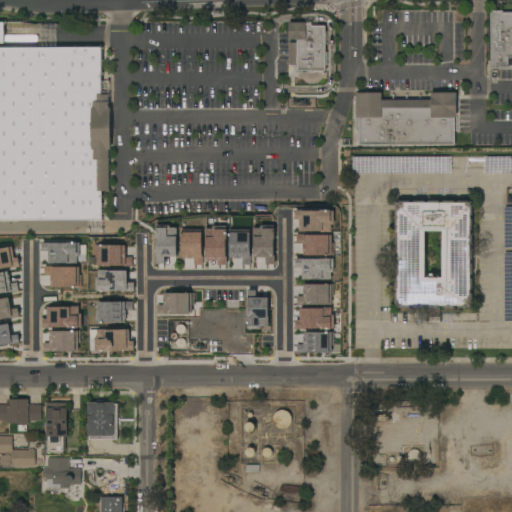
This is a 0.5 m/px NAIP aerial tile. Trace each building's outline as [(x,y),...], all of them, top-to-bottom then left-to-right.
[(490,11),(503,10),(503,12),(511,12),(511,58),(509,58),(509,65),(497,65),(497,68),(491,68),(490,11)] [(0,220),(0,22),(5,22),(5,43),(0,43),(0,47),(102,47),(102,95),(109,95),(109,108),(111,108),(111,150),(109,150),(109,191),(102,191),(102,220),(0,220)] [(325,71),(298,71),(298,65),(289,65),(289,43),(298,43),(298,39),(289,39),(289,36),(288,36),(288,25),(289,25),(289,23),(312,23),(312,26),(326,26),(325,71)] [(359,145),(358,117),(356,117),(356,92),(381,92),(381,100),(430,100),(430,92),(456,92),(456,117),(454,117),(454,145),(359,145)] [(399,202),(399,201),(410,201),(410,202),(414,202),(414,201),(425,201),(425,202),(429,202),(429,197),(440,197),(440,202),(443,202),(443,201),(453,201),(453,202),(459,202),(459,201),(469,201),(469,202),(471,202),(471,204),(472,204),(472,215),(471,215),(471,219),(472,219),(472,230),(471,230),(471,234),(473,234),(473,244),(471,244),(471,249),(472,249),(472,260),(471,260),(471,264),(472,264),(472,274),(470,274),(470,278),(472,278),(472,289),(470,289),(470,293),(472,293),(472,304),(470,304),(470,306),(469,306),(469,308),(458,308),(458,306),(454,306),(454,308),(443,308),(443,306),(440,306),(440,308),(429,308),(429,306),(425,306),(425,308),(416,308),(416,306),(410,306),(410,308),(399,308),(399,306),(397,306),(397,304),(395,304),(395,293),(397,293),(397,289),(395,289),(395,278),(397,278),(397,274),(395,274),(395,266),(397,266),(397,260),(396,260),(396,249),(397,249),(397,245),(396,245),(396,235),(398,235),(398,230),(396,230),(396,219),(398,219),(398,215),(396,215),(396,205),(397,205),(397,202),(399,202)] [(295,220),(299,220),(299,232),(331,232),(331,226),(334,226),(335,211),(328,211),(328,210),(326,210),(326,211),(322,211),(303,211),(295,210),(295,220)] [(156,264),(164,264),(164,257),(176,257),(176,228),(169,228),(169,226),(156,226),(156,236),(154,236),(154,239),(156,239),(156,264)] [(254,257),(266,257),(266,264),(273,264),(274,238),(274,234),(275,234),(275,228),(274,228),(274,226),(261,226),(261,230),(255,230),(254,257)] [(206,261),(217,261),(217,265),(219,265),(220,267),(223,267),(225,265),(226,265),(227,256),(226,256),(226,241),(227,241),(227,230),(226,230),(225,227),(213,227),(213,229),(212,230),(205,230),(206,261)] [(242,266),(251,266),(252,231),(231,231),(231,234),(229,234),(229,236),(230,236),(230,260),(233,260),(233,259),(232,259),(232,258),(234,258),(234,260),(242,260),(242,266)] [(182,258),(194,258),(194,265),(203,265),(203,232),(184,232),(184,234),(181,234),(181,236),(182,236),(182,258)] [(297,243),(297,235),(329,235),(330,256),(328,256),(326,256),(326,255),(304,255),(303,243),(297,243)] [(49,264),(79,263),(79,243),(42,243),(42,251),(48,251),(49,264)] [(0,249),(0,269),(19,269),(18,257),(11,258),(10,249),(0,249)] [(295,259),(295,267),(302,267),(302,280),(304,280),(321,280),(323,280),(323,279),(331,279),(331,272),(333,272),(333,260),(331,260),(331,259),(328,259),(328,257),(308,257),(308,259),(295,259)] [(79,288),(80,267),(44,266),(44,276),(51,276),(50,287),(79,288)] [(0,293),(18,290),(16,282),(10,284),(7,271),(0,272),(0,293)] [(127,283),(127,271),(96,271),(96,292),(134,291),(134,283),(127,283)] [(296,306),(296,296),(302,296),(302,288),(303,288),(303,285),(325,284),(328,283),(328,285),(329,285),(331,285),(332,305),(296,306)] [(247,290),(256,290),(256,297),(268,297),(269,327),(261,327),(261,330),(247,330),(247,328),(246,328),(246,321),(247,321),(247,290)] [(157,315),(157,306),(163,306),(163,294),(185,293),(186,292),(188,292),(188,293),(192,293),(192,314),(165,314),(168,316),(156,316),(156,315),(157,315)] [(0,320),(19,319),(18,308),(10,309),(9,299),(0,299),(0,320)] [(97,323),(126,323),(126,311),(132,311),(132,302),(97,302),(97,323)] [(47,307),(46,320),(43,320),(42,327),(79,328),(80,307),(47,307)] [(294,330),(294,320),(298,320),(298,307),(332,307),(332,315),(334,315),(334,329),(328,329),(328,330),(325,330),(325,329),(302,329),(302,330),(294,330)] [(10,336),(9,325),(0,325),(0,346),(19,344),(18,335),(10,336)] [(133,350),(133,341),(129,342),(129,330),(95,331),(95,351),(133,350)] [(78,331),(49,331),(49,343),(43,343),(43,352),(77,352),(78,331)] [(296,345),(296,353),(332,353),(332,333),(328,333),(328,331),(325,331),(325,333),(304,332),(304,337),(303,337),(303,345),(296,345)] [(0,405),(8,405),(8,399),(29,399),(29,405),(42,405),(42,421),(29,421),(29,425),(27,425),(27,431),(19,431),(19,425),(18,425),(18,424),(8,424),(8,421),(0,421),(0,405)] [(68,403),(68,437),(66,437),(66,451),(47,451),(47,403),(68,403)] [(88,403),(115,403),(115,437),(88,437),(88,403)] [(292,422),(292,424),(291,425),(290,426),(288,427),(287,428),(285,429),(284,429),(282,429),(280,428),(279,428),(278,427),(276,426),(275,425),(275,423),(274,422),(274,420),(274,418),(274,417),(275,415),(276,414),(277,413),(278,412),(279,411),(281,410),(283,410),(284,410),(286,410),(287,411),(289,412),(290,413),(291,414),(292,416),(292,417),(293,419),(292,421),(292,422)] [(0,436),(13,436),(13,450),(29,450),(29,449),(33,449),(33,450),(35,450),(35,466),(11,466),(1,466),(1,455),(5,455),(5,453),(0,453),(0,436)] [(420,461),(419,463),(417,465),(414,465),(412,465),(410,464),(408,462),(408,460),(407,458),(408,456),(408,455),(410,453),(412,452),(414,451),(416,452),(417,452),(419,454),(421,456),(421,458),(421,460),(420,461)] [(53,469),(79,469),(79,485),(65,485),(65,493),(55,493),(55,488),(47,488),(47,479),(46,479),(46,477),(45,477),(45,475),(43,475),(43,469),(53,469)]
